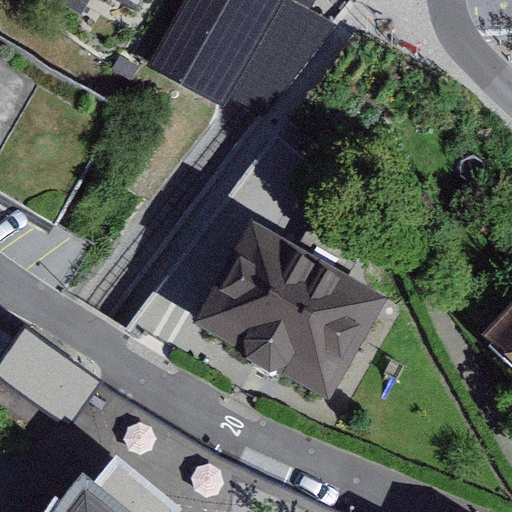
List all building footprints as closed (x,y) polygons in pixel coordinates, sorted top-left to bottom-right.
[(119,0),(139,11),(145,0),(119,0)] [(222,102),(279,0),(195,0),(159,64),(222,102)] [(309,17),(318,0),(279,0),(222,102),(243,113),(254,119),(329,27),(322,24),(309,17)] [(406,61),(358,31),(351,40),(298,106),(330,149),(406,61)] [(374,312),(257,244),(210,325),(327,393),(374,312)] [(511,324),(498,339),(511,352),(511,324)] [(175,511),(100,453),(53,511),(175,511)]
